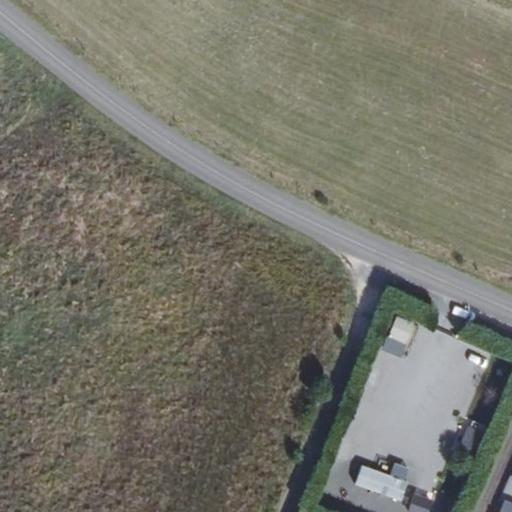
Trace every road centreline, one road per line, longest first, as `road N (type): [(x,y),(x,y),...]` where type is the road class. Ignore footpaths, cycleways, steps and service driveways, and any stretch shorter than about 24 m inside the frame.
road 1 (tertiary): [(511,312),(218,176),(0,11)]
road 2 (unknown): [(389,257),(288,511)]
